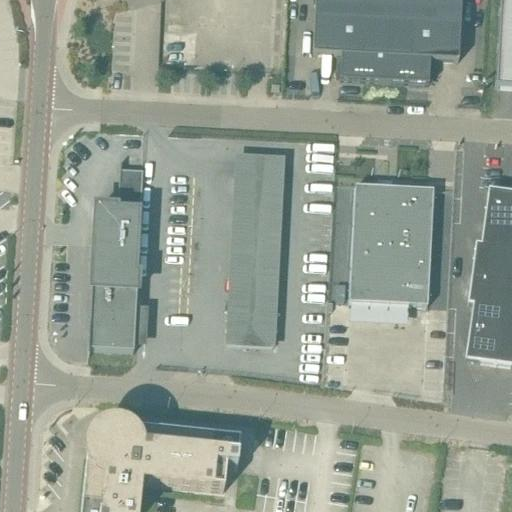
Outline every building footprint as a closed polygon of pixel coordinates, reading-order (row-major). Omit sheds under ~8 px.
[(461,0),(315,0),(312,58),(341,60),(339,84),(428,89),(430,64),(458,66),(461,0)] [(511,0),(499,0),(495,91),(511,92),(511,0)] [(283,161),(235,159),(225,351),(273,353),(283,161)] [(95,236),(94,236),(87,360),(89,360),(89,354),(133,356),(142,175),(121,174),(121,166),(120,166),(117,213),(97,212),(95,236)] [(352,187),(371,188),(372,178),(352,178),(352,187)] [(433,194),(355,190),(349,307),(427,311),(433,194)] [(511,196),(488,194),(480,249),(475,248),(467,307),(472,309),(464,365),(511,371),(511,196)] [(335,288),(334,306),(344,306),(345,289),(335,288)] [(86,464),(80,511),(135,511),(138,487),(223,496),(226,473),(231,474),(236,475),(240,443),(126,432),(125,432),(122,431),(120,431),(117,430),(115,430),(112,430),(109,430),(106,431),(102,432),(101,433),(99,434),(96,436),(95,438),(92,441),(89,445),(88,448),(87,451),(86,453),(86,458),(86,461),(87,463),(86,464)]
